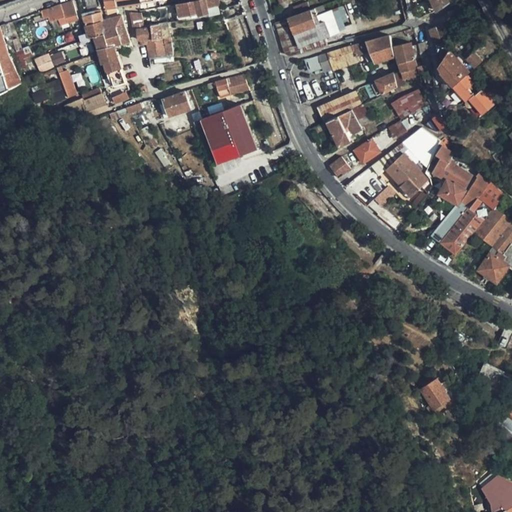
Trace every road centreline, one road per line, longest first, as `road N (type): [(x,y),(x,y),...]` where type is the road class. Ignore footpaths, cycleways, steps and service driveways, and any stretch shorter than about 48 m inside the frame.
road 1 (tertiary): [(511,313),(423,263),(328,180),(289,105),(256,0)]
road 2 (unknown): [(276,62),(142,98),(78,127)]
